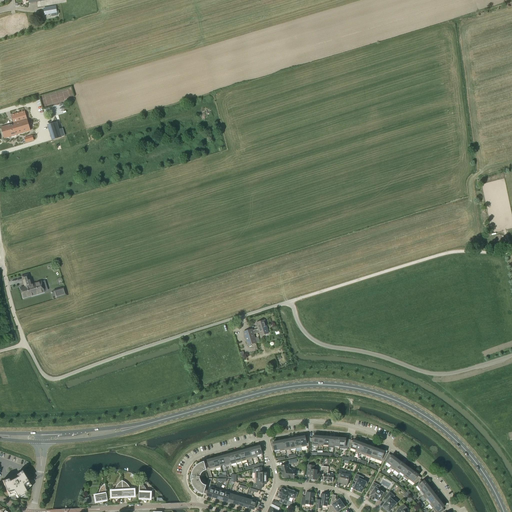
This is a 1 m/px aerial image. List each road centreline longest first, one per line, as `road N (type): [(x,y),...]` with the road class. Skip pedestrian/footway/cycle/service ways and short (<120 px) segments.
road 1 (secondary): [(504,511),(484,473),(441,427),(356,388),(293,386),(116,431),(40,438)]
road 2 (unclassified): [(290,301),(57,379),(43,375),(26,344)]
road 3 (unclassified): [(290,301),(313,340),(431,374),(511,355)]
road 4 (residential): [(265,437),(268,425),(285,423),(359,428),(420,467),(458,511)]
road 5 (track): [(511,252),(452,250),(290,301)]
road 6 (residential): [(196,504),(183,480),(193,458),(265,437)]
